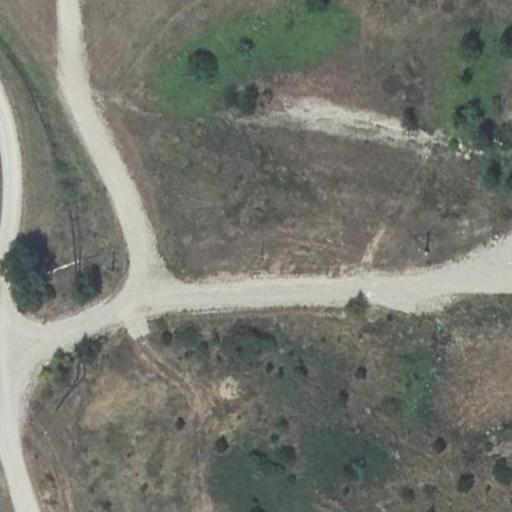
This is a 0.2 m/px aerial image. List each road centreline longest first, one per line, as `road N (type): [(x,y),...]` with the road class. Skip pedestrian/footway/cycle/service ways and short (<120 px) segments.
road 1 (track): [(53,0),(77,81),(142,220),(134,306),(0,349)]
road 2 (track): [(511,289),(134,306)]
road 3 (track): [(0,338),(15,196),(0,104)]
road 4 (track): [(0,359),(25,511)]
